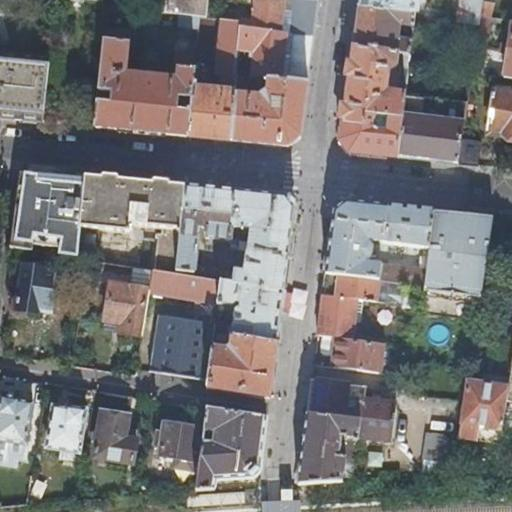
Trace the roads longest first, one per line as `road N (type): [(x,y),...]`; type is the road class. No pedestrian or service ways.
road 1 (residential): [(317,177),(0,148)]
road 2 (residential): [(511,196),(317,177)]
road 3 (residential): [(317,177),(341,0)]
